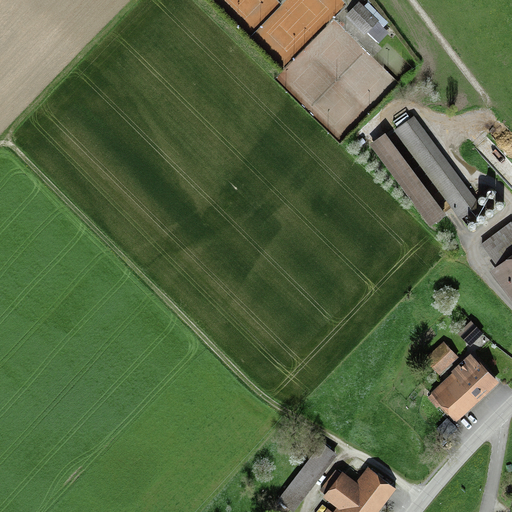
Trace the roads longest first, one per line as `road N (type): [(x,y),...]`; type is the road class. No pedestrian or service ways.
road 1 (track): [(0,139),(134,0)]
road 2 (tertiary): [(414,511),(511,405)]
